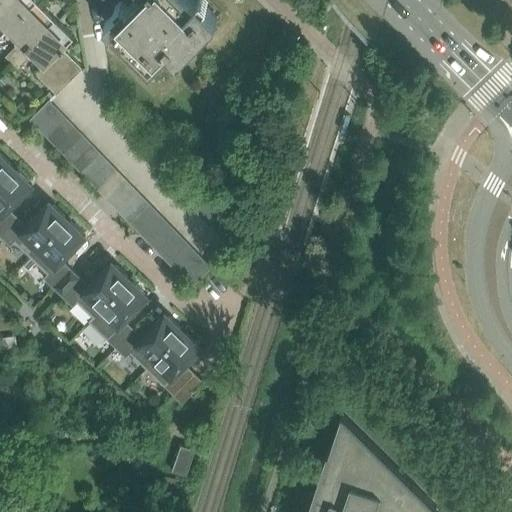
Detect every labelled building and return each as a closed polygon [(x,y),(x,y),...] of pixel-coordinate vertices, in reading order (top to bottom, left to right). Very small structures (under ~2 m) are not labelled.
[(0,0),(0,21),(8,29),(36,0),(0,0)] [(17,47),(7,57),(12,62),(55,18),(37,0),(36,0),(8,29),(21,42),(17,47)] [(125,2),(105,22),(108,25),(110,27),(147,64),(166,44),(175,54),(178,56),(214,20),(218,16),(202,0),(133,0),(128,5),(125,2)] [(55,18),(12,62),(17,67),(27,56),(31,52),(45,66),(37,75),(56,94),(81,70),(82,69),(63,50),(65,47),(64,46),(74,36),(58,21),(55,18)] [(49,100),(30,119),(39,128),(58,109),(50,100),(49,100)] [(58,109),(39,128),(47,137),(67,118),(58,109)] [(67,118),(47,137),(53,142),(56,146),(75,127),(67,118)] [(75,127),(56,146),(64,154),(84,135),(75,127)] [(84,135),(64,154),(73,163),(92,144),(84,135)] [(92,144),(73,163),(81,172),(101,153),(92,144)] [(0,182),(14,168),(0,153),(0,182)] [(101,153),(81,172),(90,181),(109,162),(101,153)] [(109,162),(90,181),(98,189),(118,170),(109,162)] [(14,168),(0,182),(0,235),(18,217),(9,208),(32,185),(14,168)] [(118,170),(98,189),(107,198),(126,179),(118,170)] [(126,179),(107,198),(115,207),(135,188),(126,179)] [(204,186),(188,202),(196,211),(216,192),(207,183),(204,186)] [(135,188),(115,207),(124,216),(143,197),(135,188)] [(216,192),(196,211),(205,220),(224,201),(216,192)] [(143,197),(124,216),(132,224),(152,206),(143,197)] [(18,217),(0,235),(10,245),(14,240),(31,257),(67,219),(49,201),(27,225),(18,217)] [(224,201),(205,220),(213,229),(233,210),(224,201)] [(152,206),(132,224),(141,233),(160,214),(152,206)] [(233,210),(213,229),(222,238),(241,219),(233,210)] [(160,214),(141,233),(149,242),(169,223),(160,214)] [(67,219),(31,257),(47,272),(48,273),(43,278),(53,287),(72,268),(63,260),(85,236),(67,219)] [(241,219),(222,238),(231,247),(245,233),(250,228),(241,219)] [(169,223),(149,242),(158,251),(175,234),(177,232),(175,230),(169,223)] [(175,234),(158,251),(166,259),(175,251),(186,241),(177,232),(175,234)] [(175,251),(166,259),(175,268),(194,249),(186,241),(175,251)] [(175,268),(175,269),(183,277),(203,258),(194,249),(175,268)] [(203,258),(183,277),(192,286),(211,267),(211,266),(203,258)] [(73,284),(62,296),(72,305),(76,301),(93,316),(88,321),(89,321),(130,279),(112,262),(90,285),(80,276),(73,284)] [(72,268),(53,287),(58,292),(62,296),(73,284),(80,276),(76,272),(72,268)] [(130,279),(89,321),(116,347),(134,328),(125,320),(148,296),(130,279)] [(134,328),(116,347),(125,357),(130,352),(147,368),(183,330),(165,313),(142,336),(134,328)] [(183,330),(147,368),(164,385),(201,348),(183,330)] [(173,394),(182,403),(193,392),(203,381),(194,372),(173,394)] [(436,511),(438,508),(342,413),(309,511),(436,511)] [(17,439),(0,440),(0,456),(18,455),(17,439)] [(175,461),(172,470),(175,471),(181,473),(186,475),(191,462),(195,449),(188,447),(181,445),(178,453),(175,461)] [(163,475),(159,494),(175,497),(175,496),(179,479),(175,478),(163,475)]
